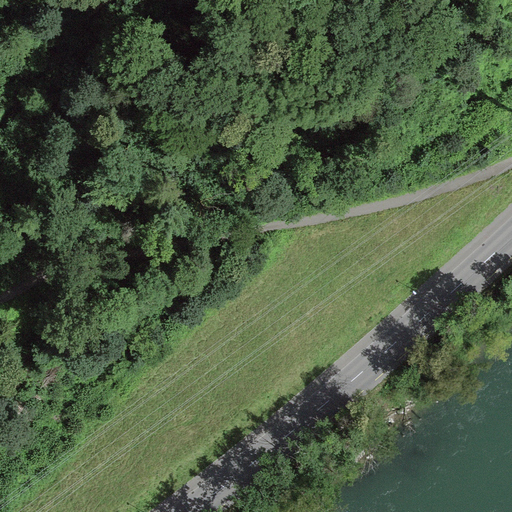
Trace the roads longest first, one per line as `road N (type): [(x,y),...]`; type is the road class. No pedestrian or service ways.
road 1 (track): [(52,273),(511,169)]
road 2 (tertiary): [(191,511),(308,419),(511,234)]
